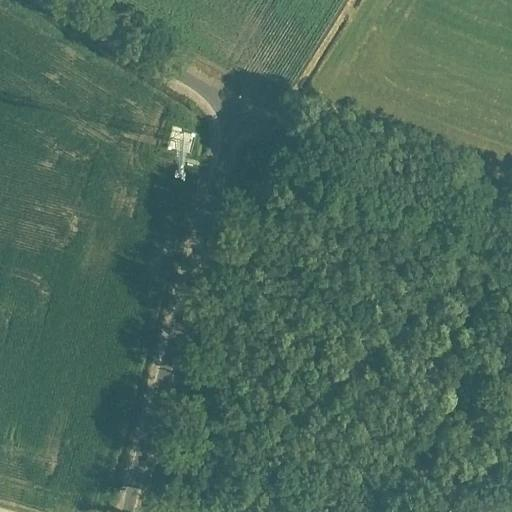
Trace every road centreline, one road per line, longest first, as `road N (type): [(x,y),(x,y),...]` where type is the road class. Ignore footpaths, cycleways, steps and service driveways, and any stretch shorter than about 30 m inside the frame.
road 1 (unclassified): [(123,511),(234,109),(49,0)]
road 2 (track): [(234,109),(511,206)]
